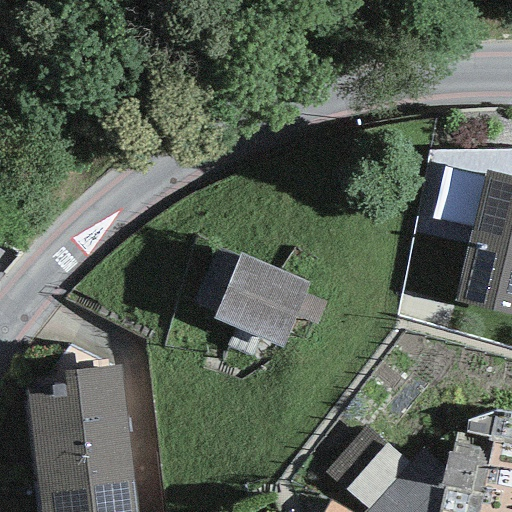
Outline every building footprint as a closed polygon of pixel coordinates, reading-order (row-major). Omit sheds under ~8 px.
[(511,176),(485,170),(453,303),(511,316),(511,176)] [(236,251),(217,245),(195,302),(283,341),(296,313),(316,323),(327,300),(305,290),(309,281),(240,244),(236,251)] [(37,479),(132,469),(121,366),(51,373),(53,395),(28,398),(37,479)] [(476,441),(461,437),(442,511),(487,511),(506,438),(511,439),(511,412),(485,406),(476,441)] [(369,420),(327,466),(367,503),(409,457),(369,420)] [(136,511),(132,469),(37,479),(40,511),(136,511)] [(328,511),(361,511),(337,498),(328,511)]
